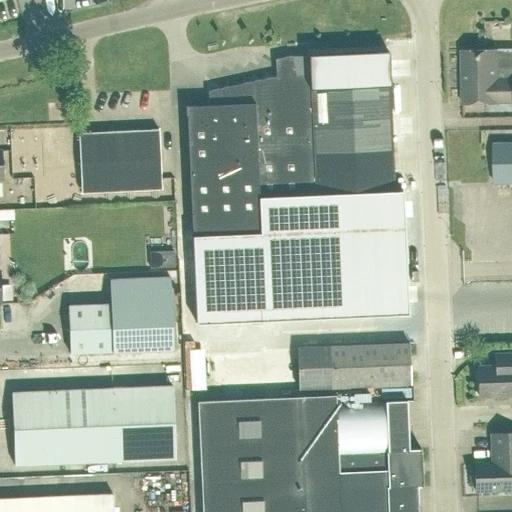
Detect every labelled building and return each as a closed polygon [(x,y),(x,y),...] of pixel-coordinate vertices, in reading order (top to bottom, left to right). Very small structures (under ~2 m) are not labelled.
[(498,50),(461,50),(461,103),(497,103),(497,100),(511,100),(511,81),(498,82),(498,50)] [(208,105),(185,106),(191,237),(195,324),(408,317),(402,189),(393,190),(389,52),(308,56),(309,76),(296,77),(291,56),(290,56),(291,61),(280,63),(280,75),(207,91),(208,105)] [(80,194),(149,191),(150,199),(158,198),(157,191),(162,190),(159,129),(78,132),(80,194)] [(511,143),(494,144),(494,184),(511,183),(511,143)] [(110,304),(68,306),(70,354),(173,350),(170,277),(109,280),(110,304)] [(385,345),(328,347),(297,348),(298,388),(410,384),(408,344),(406,345),(406,325),(385,326),(385,345)] [(51,348),(32,350),(33,363),(52,361),(51,348)] [(511,353),(494,354),(494,367),(477,367),(478,397),(511,395),(511,353)] [(175,459),(172,386),(12,394),(15,466),(175,459)] [(417,511),(416,487),(421,487),(420,449),(414,450),(412,400),(336,404),(335,394),(197,400),(202,511),(417,511)] [(474,491),(511,489),(511,433),(491,434),(492,463),(474,463),(474,491)] [(113,511),(113,494),(0,499),(0,511),(113,511)]
